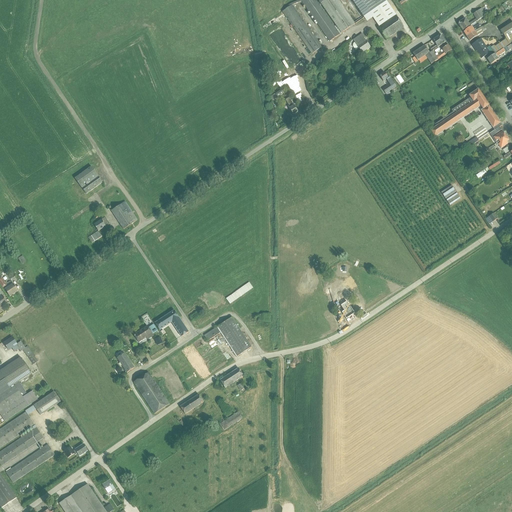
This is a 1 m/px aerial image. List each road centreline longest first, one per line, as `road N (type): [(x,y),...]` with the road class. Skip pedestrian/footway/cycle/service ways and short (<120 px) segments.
road 1 (unclassified): [(445,23),(129,234)]
road 2 (unclassified): [(259,357),(338,335),(511,220)]
road 3 (track): [(145,223),(38,62),(41,0)]
road 4 (track): [(281,353),(282,446),(321,511)]
road 5 (unclassified): [(24,511),(154,420)]
road 6 (unclassified): [(129,234),(0,321)]
road 7 (unclassified): [(154,420),(130,380),(196,334)]
road 8 (unclassified): [(154,420),(230,366),(259,357)]
road 9 (unclassified): [(129,234),(196,334)]
